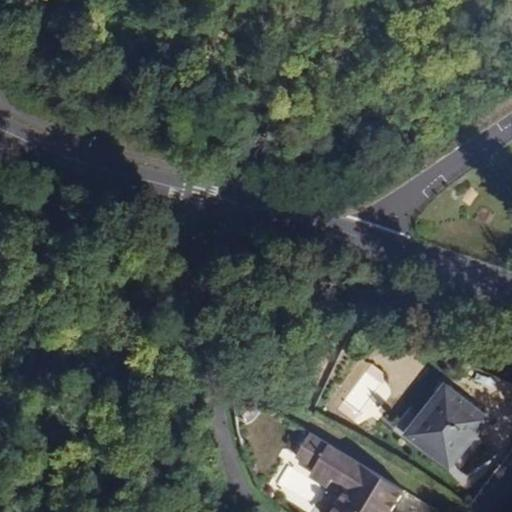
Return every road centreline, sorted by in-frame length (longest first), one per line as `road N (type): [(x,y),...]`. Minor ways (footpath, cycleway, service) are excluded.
road 1 (unclassified): [(377,247),(0,123)]
road 2 (residential): [(511,123),(430,180),(377,247)]
road 3 (unclassified): [(511,294),(377,247)]
